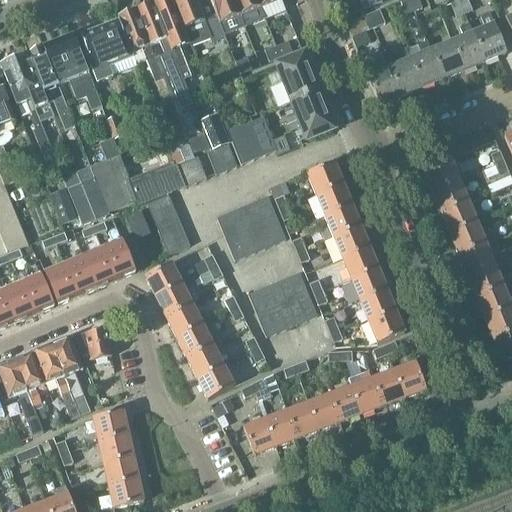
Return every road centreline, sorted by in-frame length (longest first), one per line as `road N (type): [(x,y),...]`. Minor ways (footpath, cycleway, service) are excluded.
road 1 (residential): [(479,415),(372,151)]
road 2 (residential): [(225,510),(479,415)]
road 3 (residential): [(225,510),(178,416),(158,403),(141,314),(113,299)]
road 4 (residential): [(372,151),(313,0)]
road 5 (residential): [(372,151),(511,94)]
road 6 (residential): [(0,346),(113,299)]
